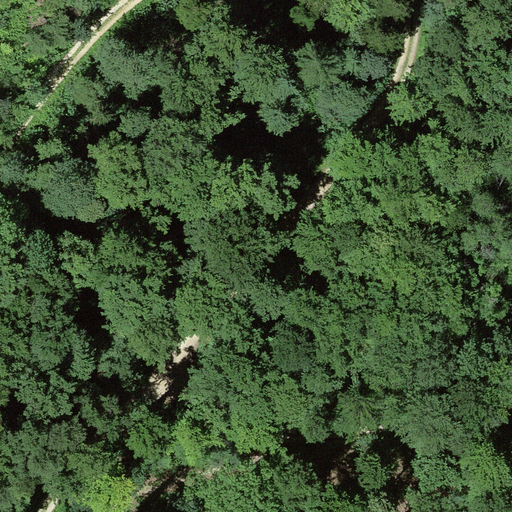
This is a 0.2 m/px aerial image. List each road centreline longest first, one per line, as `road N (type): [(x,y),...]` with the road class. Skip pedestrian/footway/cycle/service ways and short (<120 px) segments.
road 1 (track): [(40,511),(50,492),(175,370),(404,77),(411,0)]
road 2 (track): [(511,409),(278,437)]
road 3 (track): [(135,0),(95,25),(0,148)]
road 4 (track): [(278,437),(215,414),(175,370)]
